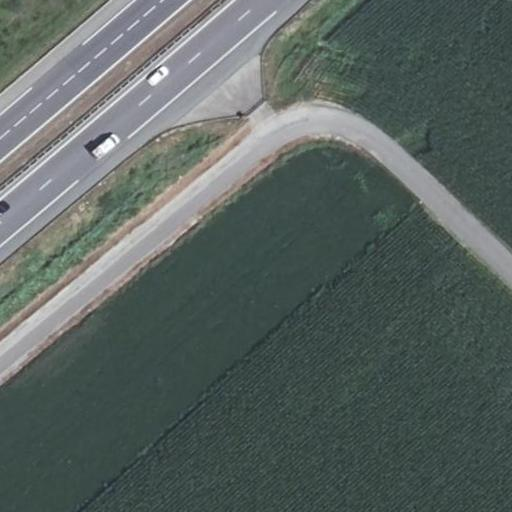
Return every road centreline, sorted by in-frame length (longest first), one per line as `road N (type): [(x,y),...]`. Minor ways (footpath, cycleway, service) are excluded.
road 1 (unclassified): [(511,253),(371,136),(309,119),(271,133),(0,352)]
road 2 (motorway): [(0,223),(263,0)]
road 3 (motorway): [(161,0),(0,135)]
